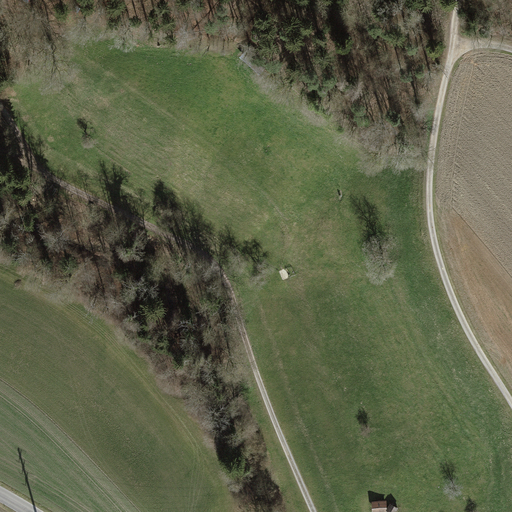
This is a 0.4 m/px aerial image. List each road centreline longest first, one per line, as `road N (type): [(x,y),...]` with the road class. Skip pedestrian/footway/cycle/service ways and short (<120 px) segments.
road 1 (track): [(30,163),(184,239),(228,275),(269,411),(314,511)]
road 2 (track): [(511,402),(472,340),(438,262),(428,201),(452,58),(473,47),(511,51)]
road 3 (track): [(441,98),(429,77),(331,9)]
